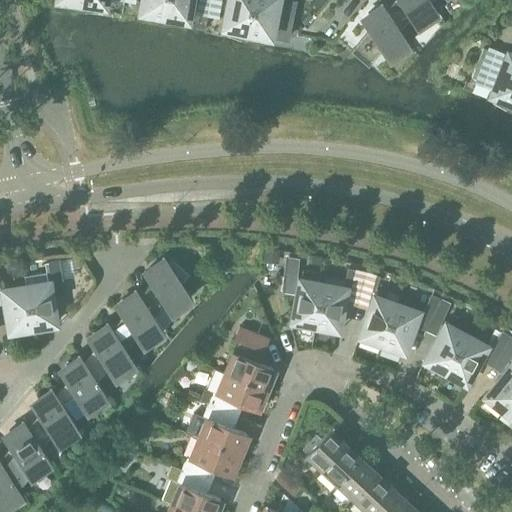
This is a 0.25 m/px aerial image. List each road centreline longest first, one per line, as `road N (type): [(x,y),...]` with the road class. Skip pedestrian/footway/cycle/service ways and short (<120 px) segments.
road 1 (tertiary): [(511,208),(431,173),(315,150),(182,154),(23,181)]
road 2 (tertiary): [(28,205),(226,184),(331,189),(428,214),(511,252)]
road 3 (residential): [(511,462),(406,387),(325,362)]
road 4 (residential): [(306,364),(452,511)]
road 5 (residential): [(306,364),(240,511)]
road 6 (residential): [(36,370),(117,267)]
